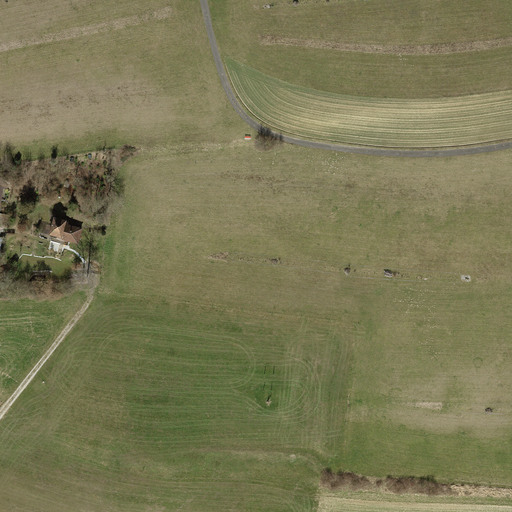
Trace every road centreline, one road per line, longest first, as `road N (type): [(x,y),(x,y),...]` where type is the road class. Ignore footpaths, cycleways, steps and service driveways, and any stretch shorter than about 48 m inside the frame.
road 1 (track): [(204,0),(232,102),(266,136),(422,155),(511,147)]
road 2 (track): [(0,415),(92,289)]
